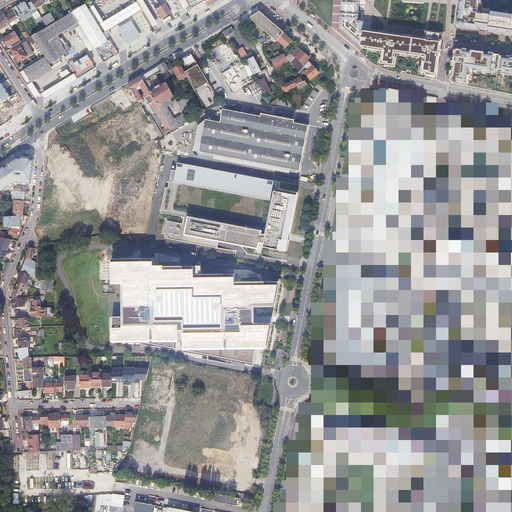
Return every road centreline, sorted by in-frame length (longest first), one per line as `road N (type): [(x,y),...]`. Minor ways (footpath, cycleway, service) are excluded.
road 1 (unclassified): [(291,371),(350,82)]
road 2 (primary): [(40,132),(247,8)]
road 3 (unknown): [(234,105),(192,126),(189,161),(326,190)]
road 4 (primary): [(240,0),(59,107)]
road 5 (unknown): [(103,480),(25,472),(27,491),(92,489)]
road 6 (unknown): [(240,483),(201,479),(155,460),(168,424),(162,401)]
road 7 (residential): [(41,153),(34,214),(4,292)]
road 8 (residential): [(13,405),(137,403)]
road 9 (unclassified): [(265,511),(291,393)]
road 10 (residential): [(153,39),(62,92),(59,107)]
